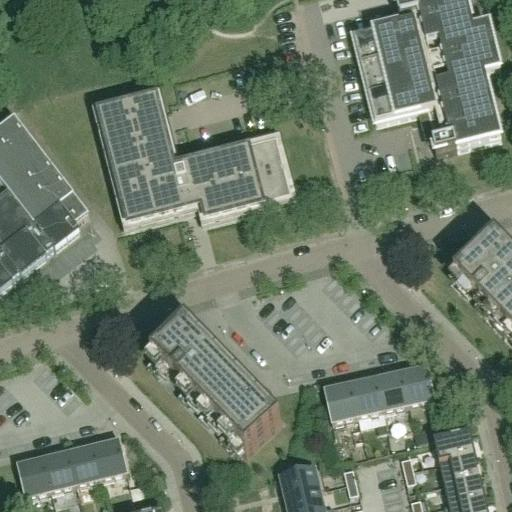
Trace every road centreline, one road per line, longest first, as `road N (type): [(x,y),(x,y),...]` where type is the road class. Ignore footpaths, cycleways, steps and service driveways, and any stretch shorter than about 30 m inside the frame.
road 1 (residential): [(59,335),(350,248)]
road 2 (residential): [(511,488),(486,389),(350,248)]
road 3 (residential): [(194,511),(175,455),(59,335)]
road 4 (residential): [(350,248),(511,203)]
